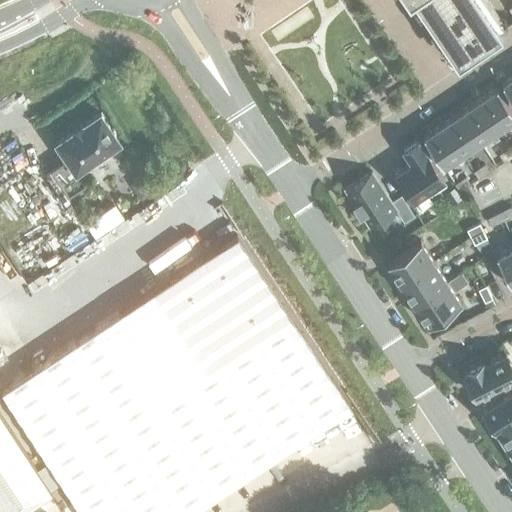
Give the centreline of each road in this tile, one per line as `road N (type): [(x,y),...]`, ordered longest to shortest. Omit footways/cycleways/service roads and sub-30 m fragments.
road 1 (unclassified): [(446,414),(252,511)]
road 2 (tertiary): [(412,365),(291,188)]
road 3 (residential): [(446,85),(291,188)]
road 4 (tertiary): [(291,188),(220,83)]
